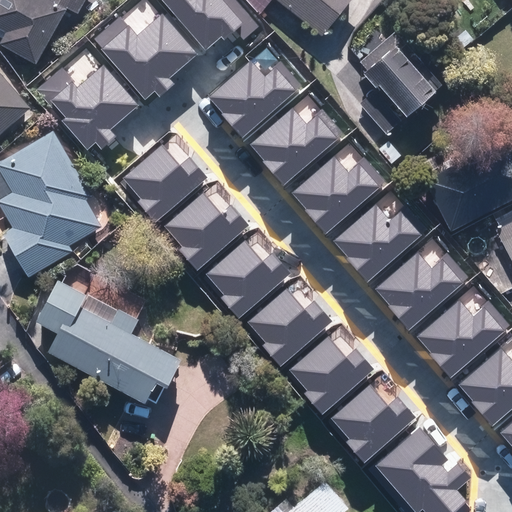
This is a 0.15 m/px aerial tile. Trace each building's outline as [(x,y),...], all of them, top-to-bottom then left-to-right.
[(0,38),(0,49),(31,66),(62,8),(72,14),(79,0),(0,0),(0,36),(1,37),(0,38)] [(270,0),(317,37),(346,0),(270,0)] [(436,88),(392,35),(364,58),(370,66),(358,76),(371,92),(356,104),(381,133),(436,88)] [(0,131),(26,110),(0,79),(0,131)] [(87,197),(50,134),(0,162),(0,210),(10,228),(0,233),(0,235),(25,277),(68,252),(66,248),(99,229),(82,200),(87,197)] [(381,236),(337,210),(288,290),(353,329),(371,300),(350,287),(381,236)] [(511,221),(492,232),(511,270),(511,221)] [(56,332),(44,353),(136,404),(147,384),(156,389),(171,361),(125,336),(131,324),(55,282),(34,320),(56,332)] [(511,395),(456,440),(491,484),(507,471),(504,467),(511,461),(511,395)] [(345,511),(322,483),(290,509),(282,500),(267,511),(345,511)]
